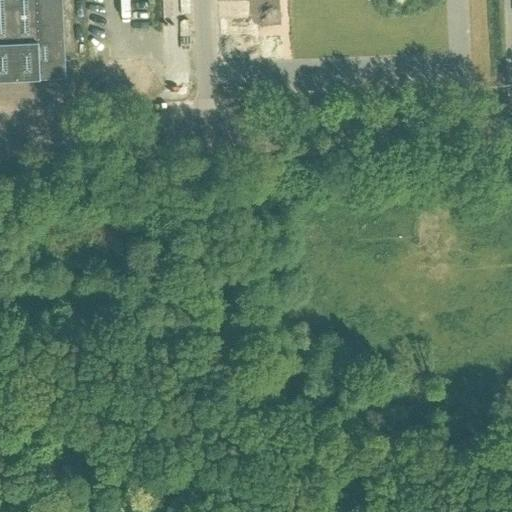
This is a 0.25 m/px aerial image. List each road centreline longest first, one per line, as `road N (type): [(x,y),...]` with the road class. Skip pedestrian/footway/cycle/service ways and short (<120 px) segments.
road 1 (unclassified): [(511,119),(0,141)]
road 2 (unknown): [(208,132),(211,0)]
